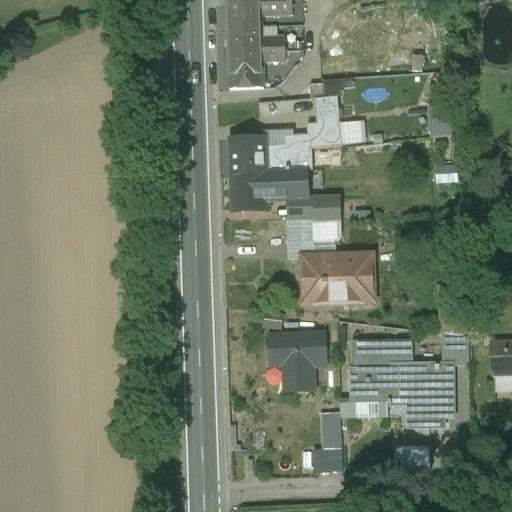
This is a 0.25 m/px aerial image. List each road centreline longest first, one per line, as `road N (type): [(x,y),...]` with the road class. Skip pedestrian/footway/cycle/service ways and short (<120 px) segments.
road 1 (primary): [(203,497),(185,0)]
road 2 (residential): [(203,497),(511,489)]
